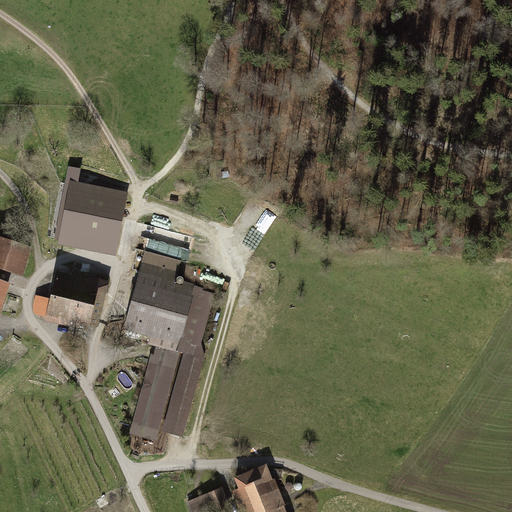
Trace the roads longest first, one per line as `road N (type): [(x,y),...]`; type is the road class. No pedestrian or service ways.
road 1 (unclassified): [(128,473),(283,461),(438,511)]
road 2 (track): [(511,155),(424,140),(352,102),(280,0)]
road 3 (track): [(137,192),(72,74),(0,13)]
road 4 (track): [(137,192),(189,138),(230,0)]
road 5 (track): [(88,387),(137,192)]
road 6 (unclassified): [(53,346),(88,387),(128,473)]
